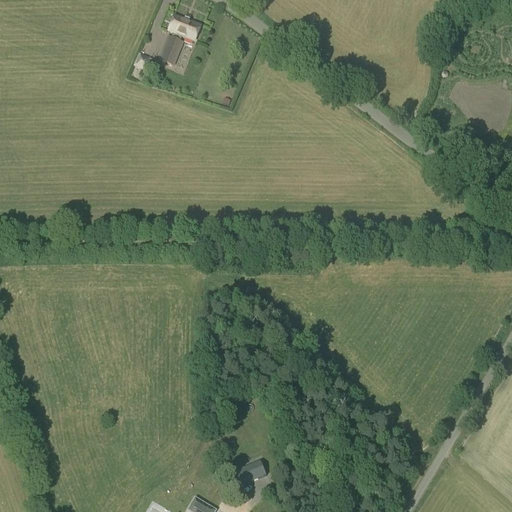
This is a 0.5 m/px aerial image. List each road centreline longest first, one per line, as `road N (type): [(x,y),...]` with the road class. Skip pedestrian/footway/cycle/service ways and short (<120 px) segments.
road 1 (track): [(511,242),(0,245)]
road 2 (tertiary): [(511,220),(222,0)]
road 3 (unclassified): [(400,511),(511,324)]
